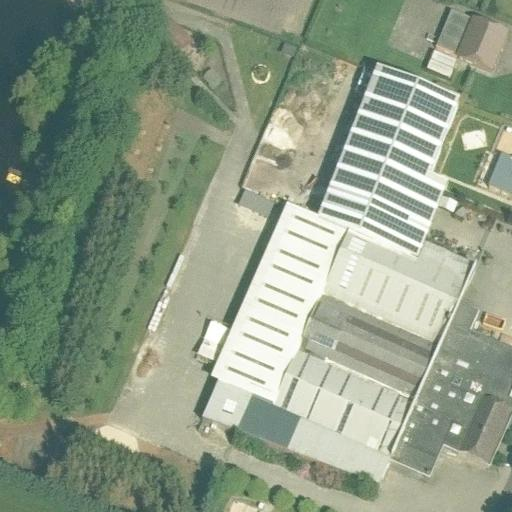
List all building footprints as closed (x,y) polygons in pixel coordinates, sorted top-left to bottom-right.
[(173,40),(144,12),(127,30),(156,58),(173,40)] [(501,36),(464,22),(448,63),(485,77),(501,36)] [(428,57),(421,73),(445,84),(452,68),(428,57)] [(443,102),(357,66),(296,209),(264,195),(168,419),(357,499),(373,460),(442,301),(456,268),(403,245),(429,186),(410,178),(443,102)] [(511,177),(503,200),(511,203),(511,177)] [(464,310),(442,301),(373,460),(414,478),(427,448),(473,468),(511,377),(511,355),(454,331),(464,310)]
